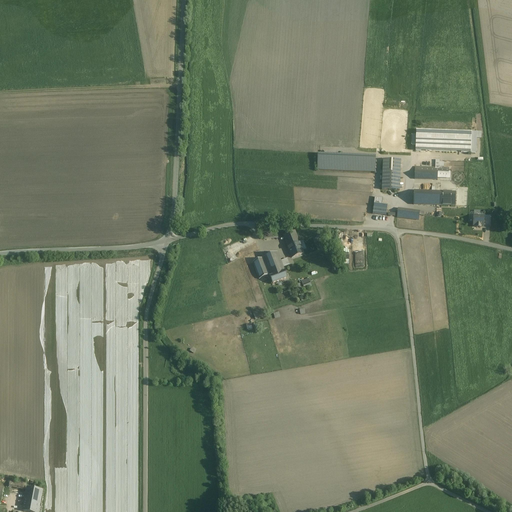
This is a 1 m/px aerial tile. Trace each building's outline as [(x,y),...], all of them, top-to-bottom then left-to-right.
[(416,130),(415,151),(476,153),(477,132),(416,130)] [(374,157),(320,155),(320,160),(319,170),(373,172),(374,157)] [(436,159),(435,168),(444,168),(444,161),(440,161),(440,159),(436,159)] [(401,161),(383,160),(382,190),(399,191),(401,161)] [(435,168),(415,167),(414,179),(438,180),(438,177),(450,178),(450,173),(449,173),(449,168),(444,168),(435,168)] [(436,192),(414,191),(414,205),(436,206),(436,192)] [(456,193),(436,192),(436,206),(455,206),(456,193)] [(388,206),(374,204),(373,214),(386,216),(388,206)] [(420,212),(398,209),(397,217),(419,220),(420,212)] [(484,217),(474,216),(474,227),(477,227),(476,228),(481,228),(481,227),(484,227),(484,226),(484,219),(484,217)] [(274,229),(261,231),(262,237),(275,235),(274,229)] [(294,231),(283,236),(292,258),(303,253),(294,231)] [(277,253),(253,263),(259,279),(269,275),(270,277),(285,271),(277,253)] [(285,271),(270,277),(273,284),(287,279),(285,271)] [(305,288),(312,286),(310,278),(302,281),(305,288)] [(22,483),(13,481),(12,487),(21,489),(22,483)] [(38,511),(42,491),(27,488),(22,511),(26,511),(38,511)]
